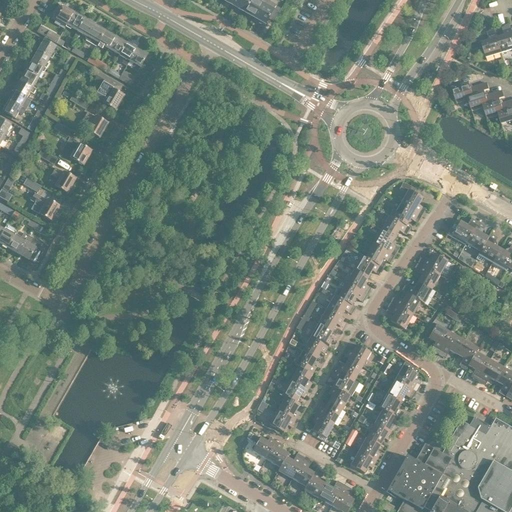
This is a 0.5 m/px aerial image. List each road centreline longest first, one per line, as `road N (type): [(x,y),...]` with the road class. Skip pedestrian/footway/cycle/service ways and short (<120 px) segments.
road 1 (secondary): [(187,456),(359,164)]
road 2 (secondary): [(342,155),(169,445)]
road 3 (residential): [(57,307),(213,44)]
road 4 (residential): [(428,368),(374,332),(370,316),(457,184)]
road 5 (residential): [(365,511),(434,387),(428,368)]
road 6 (tertiary): [(337,116),(213,44)]
road 7 (secondary): [(390,115),(459,0)]
